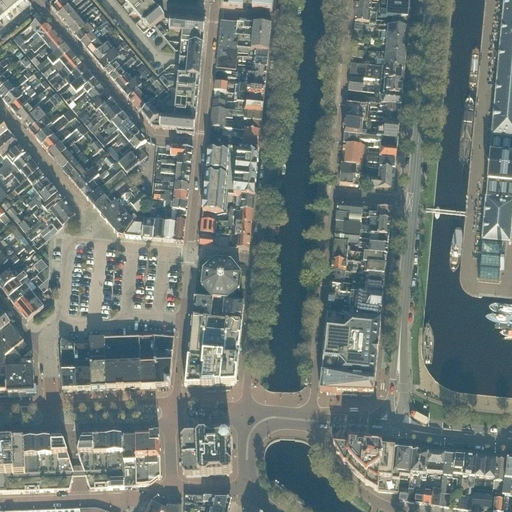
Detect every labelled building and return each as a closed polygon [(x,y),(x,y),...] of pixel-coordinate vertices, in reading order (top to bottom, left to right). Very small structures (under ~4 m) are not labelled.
[(8,0),(0,0),(0,7),(1,8),(3,11),(8,17),(17,10),(11,3),(9,1),(8,0)] [(8,0),(9,1),(11,3),(17,10),(23,5),(26,2),(27,1),(25,0),(8,0)] [(58,17),(78,0),(71,0),(66,5),(63,0),(52,9),(58,17)] [(72,11),(85,0),(78,0),(58,17),(64,24),(77,13),(76,12),(74,13),(72,11)] [(134,0),(133,1),(128,6),(135,14),(140,10),(142,8),(148,4),(146,2),(147,0),(134,0)] [(274,3),(274,0),(224,0),(223,8),(243,10),(244,0),(254,1),(253,11),(273,13),(274,3)] [(483,243),(479,283),(500,285),(501,270),(504,271),(505,267),(501,267),(502,263),(505,263),(507,245),(511,245),(511,238),(511,235),(511,0),(504,0),(503,17),(501,34),(500,45),(500,52),(500,53),(499,61),(498,70),(494,110),(493,123),(493,126),(493,129),(492,139),(490,154),(488,183),(486,198),(483,243)] [(78,18),(93,6),(90,2),(77,13),(64,24),(70,31),(81,22),(78,18)] [(372,10),(372,4),(358,3),(357,13),(377,15),(378,10),(372,10)] [(409,21),(411,6),(380,3),(379,19),(393,20),(409,21)] [(140,10),(135,14),(142,23),(147,19),(150,17),(157,10),(152,4),(149,6),(148,4),(142,8),(140,10)] [(0,23),(8,17),(3,11),(1,8),(0,7),(0,23)] [(147,19),(142,23),(150,32),(155,27),(157,25),(165,19),(157,10),(150,17),(147,19)] [(84,25),(94,17),(91,13),(81,22),(70,31),(76,37),(88,27),(87,25),(85,27),(84,25)] [(374,27),(376,27),(377,22),(377,15),(357,13),(356,23),(370,25),(371,20),(374,20),(374,27)] [(37,34),(48,26),(42,19),(25,33),(27,34),(29,33),(30,34),(34,31),(37,34)] [(188,23),(187,34),(205,35),(206,21),(188,20),(188,23)] [(392,24),(377,22),(376,27),(379,27),(409,30),(409,21),(393,20),(392,24)] [(187,34),(188,23),(171,21),(170,32),(183,33),(187,34)] [(82,44),(93,34),(98,30),(95,27),(92,23),(88,27),(76,37),(82,44)] [(87,51),(98,42),(103,38),(100,34),(103,32),(110,26),(107,23),(104,25),(98,30),(93,34),(82,44),(87,51)] [(222,23),(219,48),(238,50),(269,53),(272,28),(222,23)] [(33,50),(54,33),(48,26),(37,34),(33,38),(36,42),(35,43),(35,42),(30,46),(33,50)] [(407,43),(409,30),(379,27),(379,33),(388,34),(387,42),(407,43)] [(49,48),(59,39),(54,33),(33,50),(32,51),(35,54),(46,45),(49,48)] [(182,44),(204,47),(205,35),(187,34),(183,33),(182,44)] [(93,58),(104,49),(110,43),(106,39),(108,38),(106,35),(103,38),(98,42),(87,51),(93,58)] [(99,65),(109,56),(114,52),(111,49),(122,39),(119,36),(110,43),(104,49),(93,58),(99,65)] [(20,37),(14,42),(20,49),(24,45),(25,44),(20,37)] [(54,55),(65,46),(59,39),(49,48),(40,56),(42,59),(51,52),(54,55)] [(407,43),(387,42),(378,41),(378,46),(387,47),(386,55),(406,57),(407,43)] [(11,44),(7,48),(13,55),(15,53),(18,50),(12,43),(11,44)] [(180,60),(202,62),(204,47),(182,44),(180,60)] [(20,49),(26,56),(30,52),(24,45),(20,49)] [(51,64),(54,67),(71,53),(65,46),(54,55),(38,69),(41,72),(51,64)] [(105,72),(115,63),(120,58),(118,55),(124,50),(121,46),(114,52),(109,56),(99,65),(105,72)] [(219,48),(217,70),(236,72),(238,54),(238,50),(219,48)] [(268,61),(269,53),(238,50),(238,54),(249,55),(248,59),(255,60),(268,61)] [(30,52),(26,56),(32,63),(36,59),(30,52)] [(55,72),(58,75),(77,60),(71,53),(54,67),(43,76),(46,80),(55,72)] [(111,79),(121,70),(118,67),(124,62),(126,60),(126,59),(129,56),(127,53),(121,58),(120,58),(115,63),(105,72),(111,79)] [(406,57),(386,55),(377,54),(376,59),(386,60),(385,69),(387,69),(405,71),(406,57)] [(268,69),(268,61),(255,60),(248,59),(239,58),(239,63),(254,64),(254,68),(268,69)] [(27,70),(31,66),(26,60),(22,63),(27,70)] [(37,69),(41,66),(36,60),(32,63),(37,69)] [(58,75),(64,82),(82,67),(77,60),(58,75)] [(116,85),(126,77),(123,74),(136,63),(133,60),(127,65),(121,70),(111,79),(116,85)] [(201,77),(202,62),(180,60),(179,75),(201,77)] [(0,78),(2,77),(0,74),(8,67),(5,62),(0,65),(0,78)] [(366,80),(367,67),(351,65),(350,79),(366,80)] [(69,85),(71,88),(88,73),(82,67),(64,82),(59,86),(55,90),(58,93),(69,85)] [(123,92),(148,71),(144,67),(138,73),(134,76),(131,73),(126,77),(116,85),(123,92)] [(404,84),(405,73),(405,71),(387,69),(385,69),(367,67),(366,80),(376,81),(381,82),(388,83),(404,84)] [(267,77),(268,69),(254,68),(254,71),(238,70),(238,74),(243,75),(267,77)] [(0,91),(10,83),(16,80),(9,71),(2,77),(0,78),(0,91)] [(128,99),(145,85),(149,81),(146,79),(151,75),(148,71),(123,92),(128,99)] [(237,80),(238,74),(217,72),(216,84),(228,85),(229,79),(237,80)] [(39,83),(43,79),(38,73),(34,76),(39,83)] [(71,88),(77,95),(94,81),(88,73),(71,88)] [(0,96),(4,102),(23,85),(25,84),(32,78),(29,74),(21,82),(14,87),(10,83),(0,91),(0,96)] [(267,77),(243,75),(238,74),(237,80),(248,81),(247,87),(248,87),(266,89),(267,77)] [(199,89),(201,77),(179,75),(178,87),(199,89)] [(376,81),(366,80),(350,79),(349,92),(374,95),(375,86),(376,81)] [(87,98),(100,87),(94,81),(77,95),(71,100),(74,103),(86,93),(88,95),(86,97),(87,98)] [(47,91),(50,88),(45,82),(41,85),(47,91)] [(402,98),(404,84),(388,83),(386,96),(402,98)] [(10,109),(25,97),(31,92),(25,84),(23,85),(4,102),(10,109)] [(227,94),(228,85),(216,84),(215,93),(221,93),(227,94)] [(247,87),(236,86),(235,95),(248,96),(265,98),(266,89),(248,87),(247,87)] [(95,104),(106,94),(100,87),(87,98),(82,103),(84,106),(88,103),(91,107),(95,104)] [(198,100),(199,89),(178,87),(176,98),(198,100)] [(25,104),(36,95),(32,91),(31,92),(25,97),(10,109),(17,117),(28,107),(25,104)] [(140,113),(149,105),(140,94),(142,93),(140,91),(129,101),(140,113)] [(23,124),(35,114),(32,111),(47,99),(43,94),(34,102),(28,107),(17,117),(23,124)] [(66,98),(64,94),(61,97),(67,104),(71,100),(68,96),(66,98)] [(101,111),(112,101),(106,94),(95,104),(91,107),(87,110),(90,114),(94,110),(97,114),(100,112),(101,111)] [(264,107),(265,98),(248,96),(235,95),(235,104),(246,105),(264,107)] [(402,98),(386,96),(376,95),(375,100),(368,100),(367,104),(371,105),(402,108),(402,98)] [(52,113),(64,104),(57,96),(50,102),(55,108),(51,112),(52,113)] [(197,111),(198,100),(176,98),(175,109),(197,111)] [(90,132),(99,124),(118,108),(112,101),(101,111),(100,112),(102,115),(96,121),(91,125),(88,122),(84,125),(90,132)] [(369,115),(369,106),(348,104),(347,113),(369,115)] [(263,115),(264,107),(246,105),(246,108),(231,107),(231,112),(234,112),(263,115)] [(401,116),(402,108),(371,105),(371,108),(380,109),(380,114),(401,116)] [(78,118),(81,115),(75,108),(73,111),(72,111),(78,118)] [(111,125),(124,115),(118,108),(99,124),(90,132),(96,139),(100,135),(101,135),(98,131),(102,127),(108,122),(111,125)] [(153,129),(161,122),(150,108),(142,115),(153,129)] [(30,132),(41,122),(46,119),(48,117),(44,113),(41,109),(35,114),(23,124),(30,132)] [(196,122),(197,111),(175,109),(174,120),(178,120),(196,122)] [(233,120),(233,116),(234,112),(231,112),(213,110),(212,119),(227,121),(227,120),(233,120)] [(84,125),(88,122),(90,119),(85,112),(78,118),(84,125)] [(262,124),(263,115),(234,112),(233,116),(245,118),(245,122),(262,124)] [(42,147),(54,138),(64,129),(75,120),(68,113),(64,117),(67,121),(51,134),(48,130),(36,140),(42,147)] [(368,119),(369,115),(347,113),(346,120),(358,121),(358,118),(368,119)] [(401,116),(380,114),(370,113),(370,118),(384,119),(384,123),(400,124),(401,116)] [(110,138),(118,131),(129,122),(124,115),(111,125),(104,131),(107,135),(110,138)] [(54,125),(61,119),(58,116),(51,121),(49,123),(46,119),(41,122),(30,132),(36,140),(48,130),(54,125)] [(178,120),(174,120),(161,119),(161,122),(161,130),(177,131),(178,120)] [(234,130),(235,123),(227,122),(227,121),(212,119),(212,120),(226,121),(225,129),(234,130)] [(195,136),(196,122),(178,120),(177,131),(177,134),(195,136)] [(225,129),(226,121),(212,120),(211,128),(224,129),(225,129)] [(368,122),(358,121),(346,120),(345,136),(360,137),(370,138),(372,138),(372,132),(367,132),(367,130),(368,122)] [(400,124),(384,123),(369,121),(369,123),(371,123),(371,126),(377,127),(384,128),(383,131),(399,133),(400,124)] [(124,138),(135,129),(129,122),(118,131),(110,138),(105,142),(101,145),(105,149),(122,135),(124,138)] [(262,124),(245,122),(244,122),(243,131),(245,131),(261,133),(262,124)] [(0,140),(8,133),(2,125),(0,126),(0,140)] [(451,208),(452,208),(452,209),(465,210),(466,210),(466,209),(474,126),(460,125),(459,125),(459,126),(451,207),(451,208)] [(83,138),(84,138),(88,135),(89,134),(82,127),(77,131),(83,138)] [(223,138),(224,129),(211,128),(211,137),(223,138)] [(128,146),(141,136),(135,129),(124,138),(116,145),(119,148),(123,145),(125,149),(128,146)] [(398,141),(399,133),(383,131),(367,130),(367,132),(372,132),(372,138),(398,141)] [(260,142),(261,133),(245,131),(245,135),(238,134),(237,140),(260,142)] [(0,153),(15,141),(9,134),(0,141),(0,153)] [(88,135),(84,138),(90,145),(93,142),(88,135)] [(101,145),(105,142),(100,135),(96,139),(101,145)] [(61,145),(66,140),(63,136),(57,141),(54,138),(42,147),(49,155),(61,145)] [(140,149),(147,143),(141,136),(128,146),(125,149),(120,153),(123,156),(133,148),(135,150),(133,151),(134,153),(140,149)] [(359,147),(360,142),(360,137),(345,136),(344,146),(359,147)] [(237,140),(223,138),(211,137),(210,147),(228,149),(230,149),(230,144),(244,146),(243,150),(245,150),(259,152),(260,142),(237,140)] [(398,141),(372,138),(370,138),(360,137),(360,142),(375,144),(374,149),(380,149),(381,149),(397,151),(398,141)] [(73,147),(75,146),(79,142),(76,139),(64,149),(61,145),(49,155),(55,162),(67,153),(73,147)] [(5,161),(21,148),(15,141),(0,153),(0,158),(1,158),(5,161)] [(95,157),(103,150),(97,143),(89,150),(92,153),(95,151),(96,152),(93,154),(95,157)] [(63,171),(75,162),(73,160),(81,154),(77,149),(78,149),(75,146),(73,147),(67,153),(55,162),(63,171)] [(359,147),(344,146),(342,166),(362,168),(363,168),(364,157),(364,154),(365,148),(359,147)] [(0,175),(1,177),(2,176),(16,165),(27,156),(21,148),(5,161),(4,162),(1,164),(5,168),(0,171),(0,175)] [(113,159),(118,155),(112,148),(108,152),(113,159)] [(193,159),(193,150),(170,148),(170,150),(172,150),(171,157),(177,158),(193,159)] [(137,186),(142,182),(133,171),(148,158),(140,149),(134,153),(124,162),(119,166),(137,186)] [(259,157),(259,152),(243,150),(230,149),(228,149),(227,154),(209,152),(207,172),(207,175),(203,213),(227,215),(228,203),(229,197),(233,198),(243,199),(255,200),(259,157)] [(397,151),(381,149),(380,149),(380,155),(364,154),(364,157),(365,157),(365,158),(368,158),(397,161),(397,151)] [(69,179),(81,169),(88,163),(85,159),(82,155),(75,162),(63,171),(69,179)] [(118,155),(113,159),(119,166),(124,162),(118,155)] [(22,174),(33,164),(27,156),(16,165),(2,176),(6,180),(18,170),(21,174),(22,174)] [(111,169),(116,165),(110,158),(105,162),(111,169)] [(192,168),(193,159),(177,158),(177,159),(178,159),(178,163),(169,162),(161,161),(161,165),(162,165),(178,167),(192,168)] [(396,171),(397,161),(368,158),(368,163),(380,164),(380,169),(396,171)] [(75,186),(87,176),(93,171),(91,168),(94,165),(91,161),(88,163),(81,169),(69,179),(75,186)] [(17,191),(40,172),(33,164),(22,174),(25,177),(19,183),(14,187),(17,191)] [(177,172),(166,171),(162,170),(162,165),(161,165),(158,165),(157,174),(161,174),(166,175),(177,176),(191,177),(192,168),(178,167),(177,172)] [(82,194),(93,184),(100,179),(96,175),(102,170),(99,166),(93,171),(87,176),(75,186),(82,194)] [(362,176),(362,168),(342,166),(341,176),(359,178),(359,176),(362,176)] [(395,180),(396,171),(380,169),(379,174),(367,173),(367,177),(371,177),(379,178),(379,180),(387,181),(388,179),(395,180)] [(34,189),(46,180),(40,172),(17,191),(16,191),(19,195),(31,185),(34,189)] [(100,191),(106,186),(102,182),(110,176),(107,173),(100,179),(93,184),(82,194),(88,201),(100,191)] [(100,191),(88,201),(101,217),(135,188),(122,173),(106,186),(100,191)] [(176,180),(166,179),(161,179),(161,174),(157,174),(156,183),(163,184),(166,184),(174,185),(190,186),(191,177),(177,176),(176,180)] [(358,188),(359,178),(341,176),(340,186),(358,188)] [(379,180),(379,178),(371,177),(371,181),(363,180),(363,178),(361,178),(360,188),(394,191),(395,180),(388,179),(387,181),(379,180)] [(29,207),(52,188),(46,180),(34,189),(33,190),(37,194),(24,204),(19,208),(22,212),(29,207)] [(189,195),(190,186),(174,185),(166,184),(163,184),(163,187),(155,186),(155,191),(166,193),(189,195)] [(40,210),(46,205),(58,195),(52,188),(29,207),(32,211),(37,207),(40,210)] [(134,217),(149,205),(135,188),(101,217),(118,237),(124,239),(137,220),(134,217)] [(152,198),(146,191),(143,194),(152,204),(152,202),(152,198)] [(188,204),(189,195),(166,193),(165,197),(161,197),(161,201),(166,202),(188,204)] [(40,223),(64,202),(58,195),(46,205),(40,210),(34,215),(40,223)] [(255,200),(243,199),(241,212),(253,213),(255,200)] [(32,243),(41,235),(70,210),(64,202),(40,223),(31,231),(26,235),(32,243)] [(187,213),(188,204),(166,202),(166,206),(174,207),(173,212),(177,212),(187,213)] [(6,213),(12,208),(8,203),(2,208),(6,213)] [(362,218),(363,208),(338,206),(338,216),(362,218)] [(368,215),(369,209),(365,208),(364,220),(370,220),(371,221),(391,222),(392,211),(378,209),(378,216),(368,215)] [(13,221),(18,216),(13,210),(7,214),(13,221)] [(76,218),(70,210),(41,235),(44,239),(55,229),(59,233),(77,218),(76,218)] [(154,242),(157,211),(147,210),(147,215),(151,215),(151,223),(145,223),(143,241),(154,242)] [(164,243),(166,225),(167,212),(162,212),(157,211),(154,242),(164,243)] [(184,245),(187,213),(177,212),(177,214),(174,244),(184,245)] [(252,226),(253,213),(241,212),(240,224),(252,226)] [(174,244),(177,214),(172,213),(171,225),(166,225),(164,243),(174,244)] [(6,227),(11,223),(5,216),(0,220),(6,227)] [(362,220),(362,218),(338,216),(337,224),(361,227),(362,220)] [(214,235),(215,222),(203,221),(201,234),(214,235)] [(389,238),(391,222),(371,221),(370,229),(369,230),(368,234),(370,235),(370,236),(389,238)] [(26,235),(31,231),(25,223),(20,228),(26,235)] [(251,238),(252,226),(240,224),(239,237),(251,238)] [(360,237),(360,236),(361,227),(337,224),(336,235),(360,237)] [(141,241),(143,225),(136,225),(126,238),(126,239),(141,241)] [(19,242),(23,238),(17,231),(12,235),(19,242)] [(359,246),(360,237),(336,235),(335,244),(349,246),(349,245),(359,246)] [(250,251),(251,238),(239,237),(231,236),(230,249),(250,251)] [(389,238),(370,236),(360,236),(360,237),(359,246),(362,246),(364,246),(364,241),(371,241),(370,247),(388,248),(389,238)] [(29,256),(34,252),(29,246),(24,250),(29,256)] [(347,264),(386,268),(387,258),(350,255),(351,253),(351,249),(348,249),(349,248),(335,246),(333,265),(347,266),(347,264)] [(370,247),(364,246),(362,246),(360,247),(351,247),(351,249),(351,253),(356,253),(356,250),(367,251),(366,256),(387,258),(388,248),(370,247)] [(0,270),(9,263),(6,259),(13,253),(10,249),(2,256),(0,257),(0,270)] [(42,261),(40,259),(35,254),(31,258),(37,265),(42,261)] [(12,267),(19,261),(16,257),(9,263),(0,270),(0,282),(11,274),(15,270),(12,267)] [(40,275),(48,268),(42,261),(37,265),(34,268),(40,275)] [(230,264),(217,263),(217,262),(215,263),(205,272),(204,272),(204,273),(203,287),(203,288),(204,288),(212,299),(213,300),(213,299),(227,300),(227,301),(228,301),(228,300),(239,291),(239,292),(240,290),(239,290),(241,277),(241,276),(241,275),(240,275),(232,265),(232,264),(231,264),(230,264)] [(350,275),(385,278),(386,268),(347,264),(347,266),(346,275),(350,275)] [(346,275),(347,266),(333,265),(332,275),(346,276),(346,275)] [(30,271),(28,268),(27,267),(14,277),(11,274),(0,282),(0,288),(4,293),(25,275),(30,271)] [(50,271),(48,269),(48,268),(40,275),(37,277),(44,285),(49,281),(50,271)] [(9,300),(23,289),(31,283),(25,275),(4,293),(9,300)] [(346,276),(332,275),(331,285),(354,287),(354,285),(357,286),(357,280),(355,280),(355,279),(349,279),(350,275),(346,275),(346,276)] [(384,288),(385,278),(350,275),(349,279),(355,279),(355,280),(357,280),(357,286),(384,288)] [(15,307),(27,297),(32,293),(29,290),(36,285),(33,281),(31,283),(23,289),(9,300),(15,307)] [(44,295),(48,292),(49,281),(44,285),(40,289),(44,295)] [(354,285),(354,287),(331,285),(330,296),(330,297),(329,306),(329,307),(329,308),(329,309),(353,311),(364,312),(382,314),(382,312),(384,298),(384,288),(357,286),(354,285)] [(21,314),(33,304),(37,300),(34,297),(39,293),(36,290),(32,293),(27,297),(15,307),(21,314)] [(28,323),(44,310),(37,300),(33,304),(21,314),(28,322),(28,323)] [(215,310),(216,302),(195,300),(193,319),(217,321),(218,317),(214,317),(215,312),(212,312),(213,310),(215,310)] [(139,301),(138,313),(151,314),(151,302),(139,301)] [(243,323),(244,305),(225,303),(224,318),(218,317),(217,321),(221,321),(243,323)] [(364,312),(353,311),(329,309),(328,317),(328,318),(335,318),(340,319),(345,319),(346,319),(381,323),(381,322),(382,314),(364,312)] [(0,336),(11,327),(2,317),(0,318),(0,336)] [(379,344),(381,323),(346,319),(345,319),(340,319),(335,318),(328,318),(327,326),(327,332),(326,332),(326,334),(327,334),(324,357),(324,360),(324,362),(323,376),(322,377),(322,382),(322,384),(321,388),(321,390),(321,392),(321,395),(326,395),(331,396),(336,396),(358,396),(359,396),(363,397),(363,396),(370,397),(374,397),(374,394),(375,390),(375,387),(375,382),(376,380),(377,368),(378,358),(378,357),(379,353),(379,350),(379,344)] [(201,388),(222,388),(221,387),(234,386),(236,386),(237,384),(240,344),(242,330),(242,328),(242,324),(193,319),(190,344),(190,348),(190,352),(189,356),(189,357),(187,375),(187,376),(186,386),(186,388),(187,388),(189,388),(190,388),(199,388),(201,388)] [(15,352),(24,344),(11,327),(0,336),(0,359),(6,359),(15,352)] [(154,344),(154,338),(140,339),(140,344),(142,390),(156,389),(154,344)] [(174,344),(175,340),(154,338),(154,344),(156,389),(170,389),(172,365),(173,364),(173,362),(174,347),(174,344)] [(142,390),(140,344),(140,339),(105,340),(107,391),(118,391),(142,390)] [(92,392),(107,391),(105,340),(90,341),(90,346),(91,361),(92,392)] [(75,347),(69,344),(63,342),(61,345),(62,365),(63,393),(67,393),(77,392),(75,347)] [(29,350),(25,344),(24,344),(15,352),(20,358),(29,350)] [(92,392),(91,361),(90,346),(75,347),(77,392),(92,392)] [(22,360),(20,358),(15,352),(6,359),(7,395),(35,394),(33,355),(33,354),(26,360),(22,360)] [(201,478),(206,478),(210,478),(214,477),(229,477),(230,476),(232,474),(233,473),(231,438),(227,434),(212,435),(207,435),(185,436),(182,440),(182,461),(183,466),(183,475),(184,476),(186,478),(187,479),(201,478)] [(145,438),(136,438),(137,488),(150,488),(150,481),(160,481),(161,481),(161,480),(161,467),(160,467),(158,467),(158,461),(160,461),(160,462),(160,443),(160,442),(159,437),(154,437),(153,437),(145,438)] [(136,438),(125,439),(125,489),(136,489),(137,488),(136,438)] [(83,440),(79,457),(84,474),(86,479),(91,492),(125,491),(125,489),(125,439),(117,439),(113,439),(107,439),(99,440),(95,440),(94,440),(83,440)] [(0,495),(71,493),(74,480),(75,476),(74,475),(63,441),(47,441),(43,442),(24,442),(23,442),(10,443),(8,443),(2,443),(0,443),(0,495)] [(370,450),(370,446),(353,445),(352,448),(338,447),(334,446),(336,449),(336,450),(337,453),(337,457),(340,457),(344,465),(349,466),(348,468),(356,477),(366,485),(365,486),(366,487),(374,491),(378,494),(378,493),(387,494),(396,495),(398,495),(399,495),(400,491),(400,483),(393,482),(393,481),(393,477),(394,475),(396,452),(395,452),(379,450),(373,450),(370,450)] [(411,475),(411,474),(411,472),(413,454),(396,452),(394,475),(393,477),(393,481),(400,482),(401,478),(410,479),(411,479),(411,475)] [(423,455),(423,454),(413,454),(411,472),(411,474),(411,475),(412,475),(414,477),(417,477),(419,476),(423,476),(422,482),(426,482),(426,481),(427,475),(429,455),(423,455)] [(444,476),(445,457),(429,455),(427,475),(444,476)] [(454,480),(456,457),(445,457),(444,476),(442,491),(442,494),(440,508),(451,510),(452,497),(447,497),(448,479),(454,480)] [(463,477),(465,458),(456,457),(454,480),(453,485),(458,485),(457,490),(462,491),(463,477)] [(474,490),(475,487),(475,479),(477,460),(465,458),(463,477),(469,478),(468,488),(470,490),(474,490)] [(485,480),(487,461),(477,460),(475,479),(485,480)] [(495,481),(496,471),(497,462),(497,461),(487,461),(485,480),(495,481)] [(505,483),(507,462),(497,462),(496,471),(495,483),(494,490),(499,491),(500,483),(505,483)] [(425,492),(426,484),(422,483),(421,492),(417,492),(416,505),(423,506),(425,492)] [(400,503),(408,504),(409,492),(402,491),(400,503)] [(416,505),(417,492),(409,491),(409,492),(408,504),(416,505)] [(440,508),(442,494),(433,493),(425,492),(423,506),(440,508)] [(473,499),(471,511),(481,511),(483,496),(477,495),(474,495),(473,499)] [(491,511),(493,497),(483,496),(481,511),(491,511)] [(504,511),(506,497),(504,497),(495,496),(493,511),(504,511)] [(229,500),(204,499),(186,498),(185,506),(197,507),(197,508),(197,504),(204,504),(204,508),(218,511),(228,511),(231,502),(229,500)] [(459,511),(461,499),(454,498),(453,510),(459,511)]
